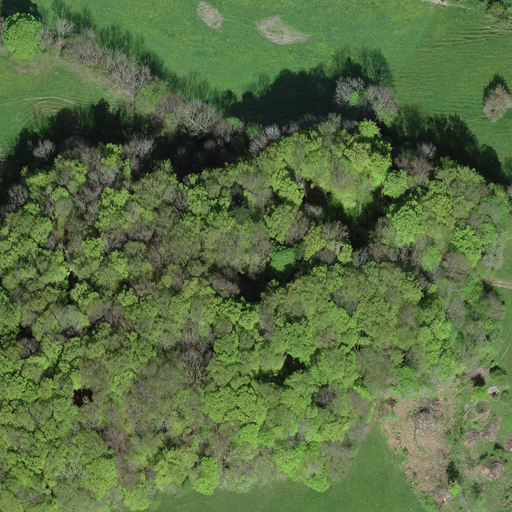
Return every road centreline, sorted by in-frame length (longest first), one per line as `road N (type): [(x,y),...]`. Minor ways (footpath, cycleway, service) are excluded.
road 1 (residential): [(0,34),(86,54),(213,132),(359,157),(511,216)]
road 2 (track): [(418,258),(132,307),(0,371)]
road 3 (track): [(511,286),(418,258),(398,290)]
road 4 (track): [(398,290),(389,412)]
